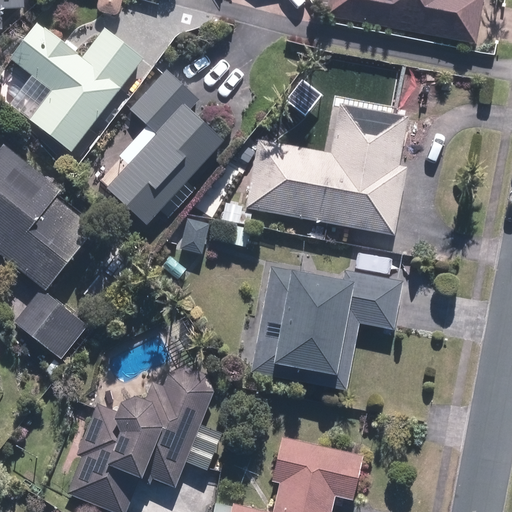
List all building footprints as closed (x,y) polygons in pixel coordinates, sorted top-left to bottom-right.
[(0,0),(0,16),(6,7),(27,8),(27,0),(0,0)] [(319,0),(319,5),(331,7),(329,14),(479,36),(484,0),(319,0)] [(75,151),(146,52),(114,29),(92,59),(38,19),(9,59),(51,89),(30,118),(75,151)] [(109,184),(146,225),(162,211),(166,215),(196,187),(190,179),(230,142),(197,105),(204,99),(175,67),(128,109),(146,128),(120,151),(132,163),(109,184)] [(260,138),(247,210),(398,234),(410,166),(402,165),(411,112),(341,102),(333,151),(260,138)] [(0,244),(54,283),(91,232),(77,222),(86,209),(65,194),(53,211),(32,195),(47,175),(7,146),(0,156),(0,244)] [(321,381),(351,385),(359,321),(399,325),(404,286),(388,284),(391,263),(360,259),(359,268),(352,267),(352,274),(297,267),(272,264),(268,299),(288,301),(281,366),(322,371),(321,381)] [(45,288),(18,322),(64,359),(91,325),(45,288)] [(181,479),(188,462),(211,470),(227,427),(204,419),(211,398),(204,395),(212,373),(171,357),(162,380),(154,377),(148,392),(131,386),(119,417),(95,408),(77,456),(82,458),(70,491),(125,511),(138,477),(146,480),(151,468),(181,479)] [(238,499),(234,511),(332,511),(337,493),(359,498),(369,451),(283,431),(272,479),(285,482),(279,509),(238,499)]
